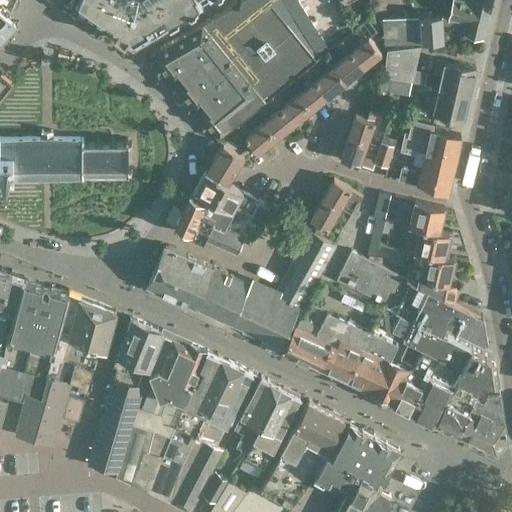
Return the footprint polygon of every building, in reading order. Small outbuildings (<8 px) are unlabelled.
[(0,0),(0,11),(5,16),(6,13),(12,1),(12,0),(0,0)] [(83,0),(139,39),(203,0),(83,0)] [(218,139),(236,124),(243,119),(265,101),(277,91),(300,73),(312,63),(319,58),(316,53),(327,46),(298,0),(242,0),(241,1),(239,9),(230,10),(202,28),(201,26),(163,49),(162,48),(151,55),(218,139)] [(384,44),(421,41),(443,40),(442,23),(453,26),(452,29),(483,37),(492,0),(471,0),(471,1),(468,0),(453,0),(449,16),(441,14),(382,18),(384,44)] [(347,35),(335,45),(344,56),(338,61),(351,77),(382,52),(369,37),(356,47),(347,35)] [(383,75),(391,76),(411,80),(424,83),(427,72),(415,69),(420,45),(386,48),(383,75)] [(441,75),(438,86),(471,93),(476,68),(436,59),(433,73),(441,75)] [(351,77),(338,61),(330,68),(342,83),(351,77)] [(307,86),(320,101),(342,83),(330,68),(321,74),(312,63),(300,73),(309,84),(307,86)] [(389,91),(409,95),(411,80),(391,76),(389,91)] [(320,101),(307,86),(297,94),(309,110),(320,101)] [(433,112),(465,119),(471,93),(438,86),(433,112)] [(275,112),(289,126),(309,110),(297,94),(286,102),(277,91),(265,101),(275,112)] [(348,136),(366,142),(374,120),(379,107),(371,104),(366,118),(355,114),(348,136)] [(289,126),(275,112),(263,121),(275,136),(289,126)] [(252,130),(243,119),(236,124),(245,135),(248,139),(253,146),(258,151),(275,136),(263,121),(252,130)] [(461,134),(431,127),(432,124),(411,119),(408,132),(404,131),(400,150),(414,154),(415,150),(425,152),(455,159),(461,134)] [(96,141),(85,141),(85,138),(52,137),(52,130),(41,130),(41,137),(0,137),(0,175),(85,175),(85,172),(96,172),(96,175),(99,175),(99,172),(111,172),(111,175),(114,175),(114,172),(125,172),(125,176),(128,175),(128,172),(132,172),(132,169),(128,169),(128,144),(132,144),(132,141),(128,141),(128,138),(125,138),(125,141),(114,141),(114,138),(111,138),(111,141),(99,141),(99,138),(96,138),(96,141)] [(359,164),(359,163),(372,168),(374,163),(374,160),(362,155),(366,142),(348,136),(340,157),(359,164)] [(206,170),(228,182),(244,154),(243,154),(253,146),(248,139),(236,149),(223,142),(212,161),(206,170)] [(374,163),(387,167),(394,146),(381,141),(374,160),(374,163)] [(448,191),(455,159),(425,152),(422,165),(415,163),(414,169),(401,166),(398,179),(417,183),(448,191)] [(220,204),(215,214),(211,221),(243,236),(251,239),(264,216),(268,218),(271,213),(285,221),(288,216),(270,206),(270,205),(243,190),(228,182),(206,170),(205,170),(194,190),(220,204)] [(322,197),(339,208),(347,195),(358,202),(362,195),(351,189),(351,188),(334,178),(322,197)] [(373,216),(375,216),(384,218),(385,214),(391,193),(379,191),(373,216)] [(183,207),(175,225),(204,237),(211,221),(215,214),(203,209),(206,200),(190,193),(184,208),(183,207)] [(339,208),(322,197),(310,217),(318,222),(314,230),(323,236),(339,208)] [(411,224),(420,226),(439,230),(439,229),(444,206),(415,199),(409,224),(411,224)] [(384,218),(375,216),(370,239),(379,241),(382,231),(390,233),(393,220),(384,218)] [(211,221),(204,237),(236,252),(243,236),(211,221)] [(411,224),(405,248),(425,252),(444,256),(444,255),(449,232),(439,229),(439,230),(420,226),(411,224)] [(309,230),(277,287),(252,276),(249,282),(211,265),(192,306),(281,346),(299,305),(301,305),(319,276),(337,244),(309,230)] [(379,241),(370,239),(366,253),(376,256),(379,241)] [(192,306),(211,265),(165,244),(147,285),(192,306)] [(383,300),(380,305),(347,376),(368,386),(369,387),(391,398),(392,397),(410,361),(401,356),(409,339),(400,334),(405,303),(409,278),(407,277),(351,250),(336,277),(383,300)] [(454,257),(444,255),(444,256),(425,252),(421,266),(410,264),(407,277),(409,278),(454,300),(458,285),(448,282),(454,257)] [(0,361),(22,280),(23,277),(11,273),(0,268),(0,361)] [(301,305),(282,347),(319,364),(324,366),(347,376),(380,305),(319,276),(301,305)] [(447,324),(483,341),(489,340),(485,315),(454,300),(409,278),(405,303),(424,313),(420,321),(443,332),(447,324)] [(22,280),(0,361),(0,393),(23,400),(24,401),(26,393),(43,397),(72,293),(69,292),(22,280)] [(63,414),(69,393),(71,385),(87,389),(100,345),(107,348),(117,309),(82,295),(72,293),(43,397),(26,393),(24,401),(23,400),(16,431),(55,442),(63,414)] [(119,477),(133,424),(143,387),(163,332),(164,330),(133,316),(116,358),(114,366),(117,368),(91,461),(118,469),(116,475),(119,477)] [(189,344),(163,332),(143,387),(156,392),(158,399),(167,396),(184,403),(185,401),(208,350),(191,342),(189,344)] [(436,419),(471,346),(447,335),(438,354),(439,354),(412,407),(436,419)] [(439,354),(438,354),(409,339),(401,356),(410,361),(392,397),(412,407),(439,354)] [(471,346),(436,419),(458,430),(483,380),(466,371),(477,349),(471,346)] [(184,403),(170,436),(171,436),(164,456),(161,454),(151,493),(171,502),(181,466),(196,435),(231,359),(208,349),(208,350),(185,401),(184,403)] [(483,380),(458,430),(495,448),(496,447),(505,438),(506,439),(499,388),(498,378),(494,357),(477,349),(466,371),(483,380)] [(187,511),(190,511),(191,511),(225,447),(218,443),(254,370),(231,359),(196,435),(181,466),(171,502),(187,511)] [(238,446),(246,450),(242,457),(243,457),(247,451),(255,438),(254,437),(281,385),(262,375),(236,427),(245,432),(238,446)] [(247,451),(243,457),(263,467),(273,446),(275,447),(302,395),(281,385),(254,437),(255,438),(247,451)] [(85,397),(69,393),(63,414),(80,419),(85,397)] [(284,511),(292,502),(313,477),(324,458),(328,451),(333,454),(350,422),(349,421),(349,420),(309,399),(260,487),(253,483),(247,491),(246,490),(242,496),(229,511),(284,511)] [(349,421),(350,422),(333,454),(328,451),(324,458),(378,488),(400,448),(388,442),(349,420),(349,421)] [(151,493),(161,454),(164,456),(171,436),(170,436),(133,424),(119,477),(151,493)] [(284,511),(381,511),(391,495),(378,488),(324,458),(313,477),(292,502),(284,511)] [(208,511),(210,511),(229,480),(229,479),(215,470),(201,493),(215,501),(208,511)] [(229,511),(242,496),(246,490),(229,480),(210,511),(229,511)] [(511,511),(511,505),(500,499),(493,511),(511,511)]
